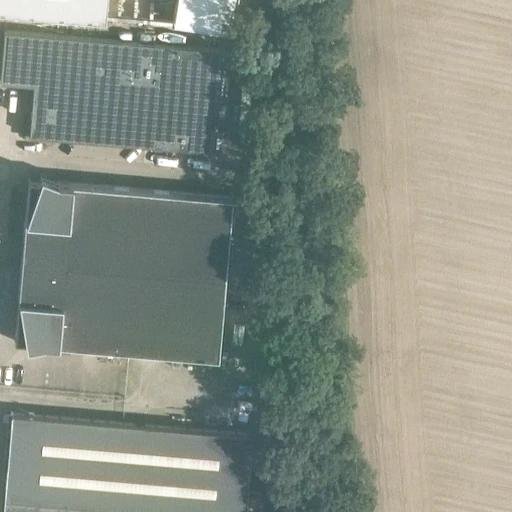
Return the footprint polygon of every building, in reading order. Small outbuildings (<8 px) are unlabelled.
[(0,0),(0,8),(104,18),(105,0),(0,0)] [(232,0),(176,0),(173,21),(229,29),(232,0)] [(76,139),(86,38),(4,31),(0,76),(0,81),(33,85),(28,135),(76,139)] [(223,49),(86,38),(76,139),(214,151),(223,49)] [(44,341),(217,356),(231,196),(57,181),(40,175),(38,180),(28,178),(14,339),(24,340),(25,345),(44,341)] [(184,409),(185,369),(163,369),(162,408),(184,409)] [(2,511),(244,511),(251,433),(11,412),(2,511)]
